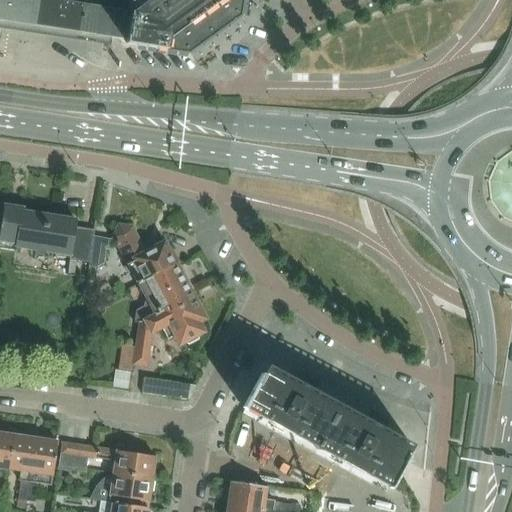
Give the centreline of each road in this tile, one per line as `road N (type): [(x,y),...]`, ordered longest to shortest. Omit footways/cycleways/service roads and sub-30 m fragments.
road 1 (primary): [(0,123),(341,173)]
road 2 (residential): [(268,278),(337,335),(446,384),(434,511)]
road 3 (residential): [(0,146),(126,166),(225,194),(268,278)]
road 4 (primary): [(489,101),(435,126),(400,131),(205,116)]
road 5 (primary): [(473,130),(407,146),(268,135),(205,116)]
road 6 (primary): [(468,264),(481,299),(488,369),(467,500)]
road 7 (residential): [(302,24),(266,54),(243,89),(99,85)]
road 8 (primary): [(205,116),(0,94)]
road 9 (residential): [(198,420),(0,395)]
road 10 (residential): [(198,420),(268,278)]
